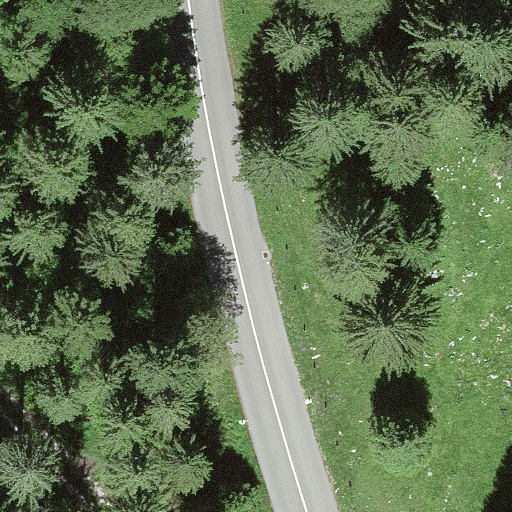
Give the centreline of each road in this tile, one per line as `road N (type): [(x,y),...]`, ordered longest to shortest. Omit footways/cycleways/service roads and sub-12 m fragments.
road 1 (tertiary): [(307,511),(241,271),(191,0)]
road 2 (track): [(146,511),(68,466),(0,378)]
